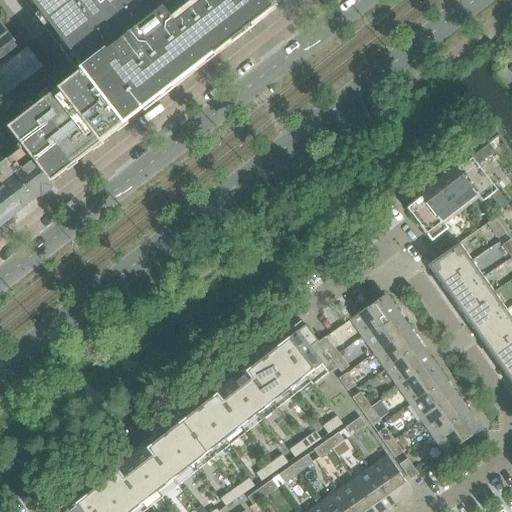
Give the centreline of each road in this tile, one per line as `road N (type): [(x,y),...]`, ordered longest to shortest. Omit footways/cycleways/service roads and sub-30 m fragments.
road 1 (secondary): [(0,367),(474,0)]
road 2 (secondary): [(368,0),(0,281)]
road 3 (residential): [(38,511),(382,242)]
road 4 (residential): [(510,457),(499,406),(382,242)]
